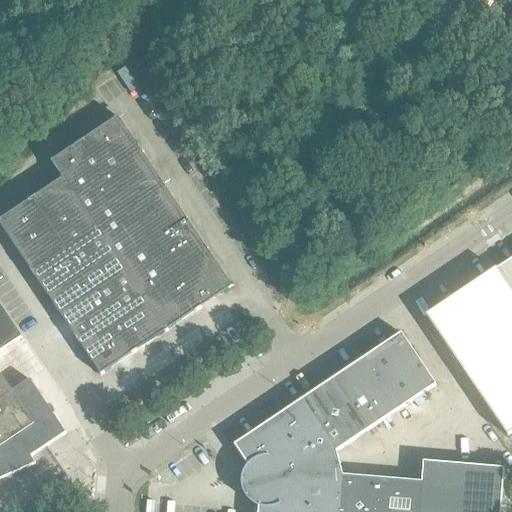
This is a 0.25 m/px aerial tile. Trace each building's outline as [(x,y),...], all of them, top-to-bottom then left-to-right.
[(77,197),(142,153),(137,145),(133,143),(130,139),(131,138),(122,124),(123,123),(119,118),(52,163),(63,179),(64,178),(77,197)] [(148,161),(142,153),(77,197),(99,230),(121,264),(153,242),(187,219),(182,212),(177,210),(174,205),(177,204),(162,182),(161,183),(152,169),(151,170),(148,166),(148,161)] [(64,178),(63,179),(57,184),(54,188),(50,191),(49,190),(36,199),(35,198),(32,200),(67,252),(99,230),(77,197),(64,178)] [(67,252),(32,200),(29,202),(30,203),(16,212),(17,213),(0,224),(33,274),(67,252)] [(192,227),(187,219),(153,242),(199,311),(202,309),(201,308),(215,299),(214,297),(218,295),(223,294),(233,288),(197,235),(195,236),(193,232),(192,227)] [(99,230),(67,252),(33,274),(36,278),(37,278),(46,292),(47,291),(50,295),(50,300),(55,308),(121,264),(99,230)] [(153,242),(121,264),(167,332),(175,327),(177,322),(181,320),(182,321),(196,312),(199,311),(153,242)] [(511,260),(497,270),(511,292),(511,260)] [(121,264),(55,308),(61,315),(65,317),(68,322),(67,323),(76,337),(75,337),(101,376),(111,370),(113,365),(117,362),(118,364),(132,354),(132,355),(138,352),(137,351),(151,341),(150,340),(154,338),(160,337),(167,332),(121,264)] [(511,433),(511,292),(497,270),(427,317),(508,437),(511,433)] [(23,338),(15,327),(0,304),(0,480),(36,465),(35,463),(34,464),(32,457),(66,434),(30,380),(13,392),(0,373),(0,352),(15,343),(23,338)] [(436,386),(402,335),(235,446),(261,485),(258,511),(500,511),(504,471),(424,464),(422,484),(343,477),(337,452),(436,386)]
